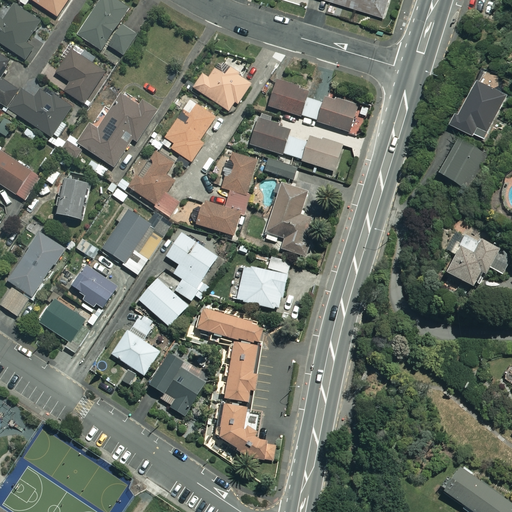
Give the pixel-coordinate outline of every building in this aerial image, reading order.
[(72,0),(29,0),(59,20),(72,0)] [(103,53),(132,11),(115,0),(104,0),(80,38),(103,53)] [(394,0),(319,0),(388,21),(394,0)] [(42,24),(16,7),(5,24),(1,21),(0,22),(0,44),(29,63),(40,47),(31,41),(42,24)] [(166,28),(154,20),(148,30),(160,38),(166,28)] [(139,37),(125,28),(110,49),(125,59),(139,37)] [(108,76),(74,53),(58,76),(72,86),(67,94),(86,108),(108,76)] [(0,105),(9,111),(22,92),(2,79),(12,64),(0,56),(0,105)] [(196,91),(231,114),(237,105),(240,106),(254,85),(222,65),(211,81),(205,77),(196,91)] [(507,95),(481,83),(466,117),(462,116),(457,128),(486,141),(507,95)] [(309,100),(311,94),(279,85),(272,110),(303,120),(304,118),(309,100)] [(22,92),(9,111),(54,140),(74,109),(55,97),(53,100),(42,92),(36,101),(22,92)] [(194,165),(222,122),(181,95),(174,106),(185,114),(168,141),(177,147),(174,152),(194,165)] [(141,110),(122,98),(100,133),(91,127),(79,147),(116,171),(134,142),(141,146),(161,115),(144,105),(141,110)] [(309,100),(304,118),(319,123),(324,105),(309,100)] [(367,112),(328,100),(320,126),(359,137),(367,112)] [(15,125),(7,119),(0,128),(0,132),(6,137),(15,125)] [(286,158),(292,139),(293,132),(260,123),(253,148),(286,158)] [(40,135),(31,129),(24,137),(33,144),(40,135)] [(77,149),(80,143),(72,138),(69,144),(59,138),(54,147),(61,151),(57,158),(73,168),(82,153),(77,149)] [(305,163),(310,144),(292,139),(286,158),(305,163)] [(310,144),(305,163),(304,165),(338,175),(345,149),(312,140),(311,144),(310,144)] [(487,158),(462,145),(444,181),(469,194),(487,158)] [(177,165),(158,152),(133,191),(159,209),(158,211),(172,220),(181,206),(168,197),(178,182),(170,177),(177,165)] [(0,186),(25,202),(40,179),(31,173),(32,170),(21,163),(19,165),(3,155),(0,159),(0,186)] [(199,227),(236,239),(243,217),(246,218),(253,197),(250,196),(260,163),(234,155),(232,162),(227,167),(225,172),(227,181),(223,191),(232,194),(228,210),(206,204),(204,211),(200,210),(196,212),(193,214),(192,218),(194,223),(199,226),(199,227)] [(300,170),(270,161),(266,175),(296,184),(300,170)] [(110,173),(93,163),(87,173),(104,183),(110,173)] [(83,178),(72,176),(71,186),(66,185),(59,221),(82,225),(88,190),(81,188),(83,178)] [(310,196),(280,186),(276,198),(280,199),(266,243),(285,249),(284,253),(306,260),(310,246),(305,244),(309,231),(313,232),(316,222),(303,218),(310,196)] [(141,277),(173,229),(162,221),(156,229),(128,210),(119,224),(123,226),(105,253),(141,277)] [(68,252),(42,236),(11,285),(36,301),(68,252)] [(178,294),(193,303),(196,299),(204,304),(213,289),(205,284),(220,260),(184,237),(169,261),(182,268),(176,277),(185,282),(178,294)] [(485,279),(490,282),(494,273),(504,278),(511,261),(511,259),(485,246),(477,261),(464,254),(451,280),(478,294),(485,279)] [(281,314),(292,265),(272,260),(269,275),(247,270),(239,304),(281,314)] [(90,268),(73,290),(85,298),(80,305),(94,316),(99,310),(103,313),(120,291),(90,268)] [(191,310),(160,283),(142,304),(173,331),(191,310)] [(34,305),(15,291),(3,308),(22,322),(34,305)] [(59,302),(43,326),(71,345),(67,351),(76,356),(89,336),(83,331),(89,322),(59,302)] [(269,333),(206,315),(204,321),(201,320),(198,334),(264,352),(269,333)] [(155,332),(139,321),(114,358),(147,379),(163,355),(146,344),(155,332)] [(228,400),(227,404),(253,409),(263,353),(233,348),(224,399),(228,400)] [(165,398),(163,403),(175,410),(174,411),(188,420),(209,386),(187,373),(189,369),(173,359),(153,391),(165,398)] [(251,417),(228,413),(224,443),(247,461),(273,469),(279,449),(260,443),(262,437),(248,435),(251,417)] [(511,511),(511,505),(464,474),(457,485),(450,480),(442,493),(470,511),(511,511)]
